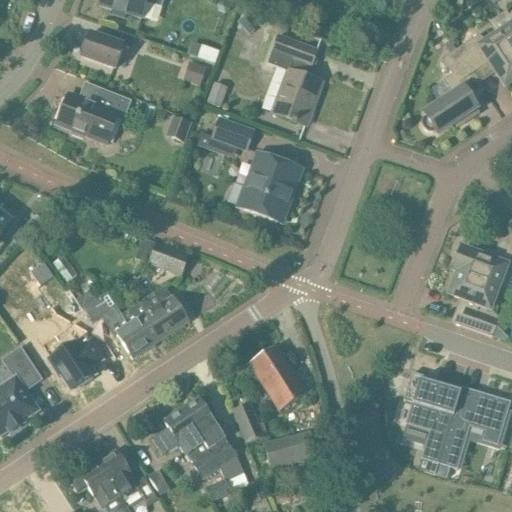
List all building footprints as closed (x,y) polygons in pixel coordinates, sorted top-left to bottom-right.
[(164,0),(101,0),(100,7),(142,20),(146,4),(162,9),(164,0)] [(260,27),(249,13),(237,23),(249,37),(260,27)] [(511,28),(499,36),(511,55),(511,14),(507,18),(511,28)] [(136,39),(114,31),(110,42),(90,35),(81,59),(115,70),(123,47),(132,50),(136,39)] [(511,55),(499,36),(487,43),(479,37),(456,51),(473,77),(490,65),(505,89),(511,84),(511,55)] [(317,53),(277,39),(268,65),(287,72),(271,116),(306,129),(322,85),(304,79),(308,68),(311,69),(317,53)] [(219,52),(192,44),(188,56),(215,65),(219,52)] [(460,85),(473,77),(456,51),(442,61),(452,76),(443,82),(452,96),(424,115),(426,118),(425,119),(423,121),(423,122),(422,124),(422,126),(422,128),(423,129),(423,131),(425,132),(426,133),(427,134),(429,135),(431,135),(433,135),(434,134),(436,133),(438,136),(455,125),(458,129),(471,121),(468,116),(477,111),(460,85)] [(207,70),(190,63),(183,81),(200,88),(207,70)] [(228,89),(214,84),(207,105),(220,110),(228,89)] [(130,103),(100,92),(94,107),(68,96),(58,123),(74,130),(71,137),(83,141),(84,138),(107,147),(118,119),(123,121),(130,103)] [(191,125),(173,119),(165,139),(183,146),(191,125)] [(220,121),(213,140),(237,149),(246,152),(253,133),(220,121)] [(301,171),(258,155),(238,210),(281,226),(301,171)] [(0,251),(4,247),(0,243),(0,236),(10,224),(0,216),(0,251)] [(454,273),(457,274),(458,274),(499,289),(507,267),(506,267),(511,262),(511,225),(507,228),(511,235),(511,237),(499,246),(495,256),(489,254),(481,253),(480,257),(462,250),(461,255),(458,256),(456,258),(455,260),(454,263),(454,266),(456,268),(454,273)] [(188,259),(157,247),(149,268),(181,279),(188,259)] [(44,267),(31,276),(40,289),(53,280),(44,267)] [(458,274),(457,274),(449,297),(462,302),(459,308),(461,312),(456,327),(493,339),(500,321),(491,311),(499,289),(458,274)] [(53,280),(39,290),(45,300),(60,289),(53,280)] [(164,289),(121,317),(134,337),(145,330),(156,346),(189,325),(172,299),(171,300),(164,289)] [(83,312),(85,311),(98,302),(91,291),(76,301),(83,312)] [(98,302),(85,311),(93,324),(97,321),(100,325),(103,323),(114,339),(116,337),(132,362),(156,346),(145,330),(134,337),(121,317),(107,296),(98,302)] [(46,309),(60,339),(77,331),(64,301),(46,309)] [(74,345),(49,361),(60,379),(62,378),(71,392),(80,386),(81,388),(92,381),(91,379),(94,377),(90,370),(101,362),(90,344),(86,339),(74,346),(74,345)] [(0,438),(8,433),(10,435),(24,426),(22,423),(38,413),(25,394),(41,382),(20,351),(2,363),(14,381),(0,390),(0,438)] [(279,352),(273,352),(250,366),(280,414),(307,396),(279,352)] [(412,375),(403,403),(412,406),(406,427),(429,434),(421,462),(438,467),(461,390),(412,375)] [(461,390),(438,467),(457,472),(467,439),(470,429),(485,433),(482,443),(498,448),(511,405),(484,397),(483,401),(474,399),(475,394),(461,390)] [(199,400),(181,412),(219,470),(220,470),(225,482),(225,481),(226,483),(243,475),(236,460),(213,424),(214,424),(199,400)] [(263,438),(249,405),(233,412),(247,446),(263,438)] [(162,458),(179,447),(180,446),(202,481),(219,470),(181,412),(163,423),(168,431),(152,442),(162,458)] [(318,460),(311,435),(265,447),(271,472),(318,460)] [(116,453),(98,465),(127,511),(137,511),(138,511),(145,507),(146,508),(148,507),(134,485),(128,475),(130,474),(116,453)] [(127,511),(98,465),(70,482),(78,496),(88,489),(95,500),(97,499),(103,510),(105,509),(107,511),(127,511)] [(269,499),(262,480),(247,486),(256,511),(270,511),(266,500),(269,499)] [(225,481),(225,482),(207,490),(211,500),(230,492),(226,483),(225,481)] [(306,497),(304,489),(275,497),(278,505),(306,497)]
